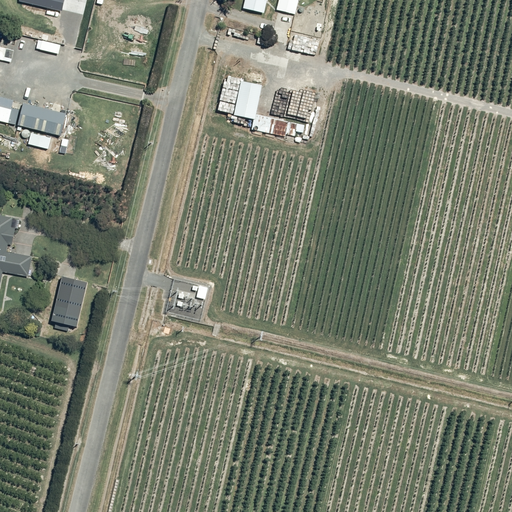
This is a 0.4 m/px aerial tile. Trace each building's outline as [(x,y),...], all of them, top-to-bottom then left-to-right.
[(266,0),(244,0),(242,8),(263,13),(266,0)] [(297,0),(277,0),(276,10),(294,14),(297,0)] [(59,45),(37,39),(35,49),(57,54),(59,45)] [(5,49),(0,47),(0,60),(10,63),(13,51),(5,49)] [(240,80),(233,115),(253,119),(254,114),(260,84),(240,80)] [(0,121),(16,126),(22,103),(0,97),(0,121)] [(22,103),(16,126),(15,130),(22,131),(20,137),(29,139),(27,144),(39,147),(40,143),(48,145),(51,134),(59,136),(65,114),(22,103)] [(289,121),(272,117),(254,114),(253,119),(251,129),(269,133),(292,138),(301,140),(302,133),(304,133),(305,124),(289,121)] [(17,215),(0,212),(0,281),(1,272),(27,276),(31,256),(6,252),(7,244),(12,245),(17,215)] [(86,284),(60,278),(50,321),(75,328),(86,284)] [(208,286),(198,284),(195,296),(205,299),(208,286)]
